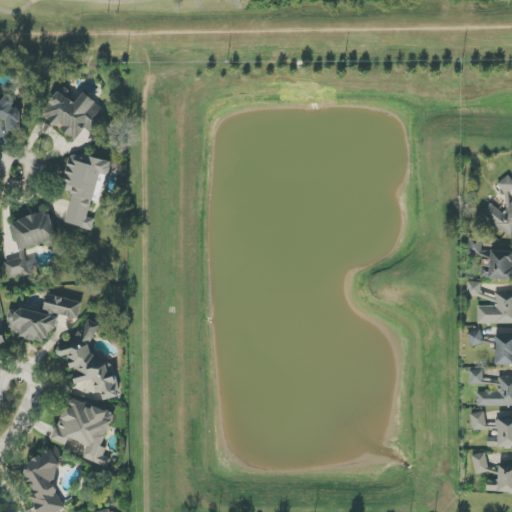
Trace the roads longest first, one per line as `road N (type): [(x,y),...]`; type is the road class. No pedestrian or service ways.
road 1 (track): [(0,33),(511,25)]
road 2 (residential): [(0,385),(16,370),(34,384),(0,452)]
